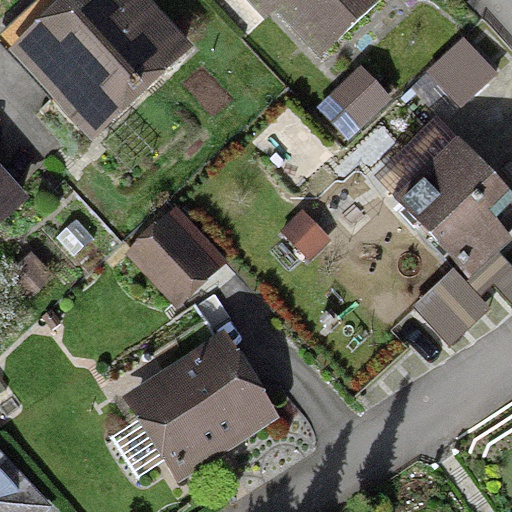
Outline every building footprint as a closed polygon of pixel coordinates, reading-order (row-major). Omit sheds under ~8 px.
[(93,133),(181,52),(153,21),(153,12),(141,0),(78,0),(73,5),(68,0),(41,0),(8,31),(61,90),(57,94),(93,133)] [(379,0),(274,0),(323,53),(379,0)] [(463,42),(429,73),(461,107),(494,76),(463,42)] [(381,104),(357,78),(320,112),(344,138),(381,104)] [(484,251),(488,256),(507,239),(480,210),(499,192),(438,126),(380,180),(463,271),(484,251)] [(0,218),(17,203),(0,184),(0,218)] [(303,219),(279,248),(311,275),(336,246),(303,219)] [(207,271),(166,227),(136,255),(178,299),(207,271)] [(268,418),(222,346),(133,403),(179,474),(268,418)] [(0,511),(17,511),(29,502),(0,471),(0,511)]
